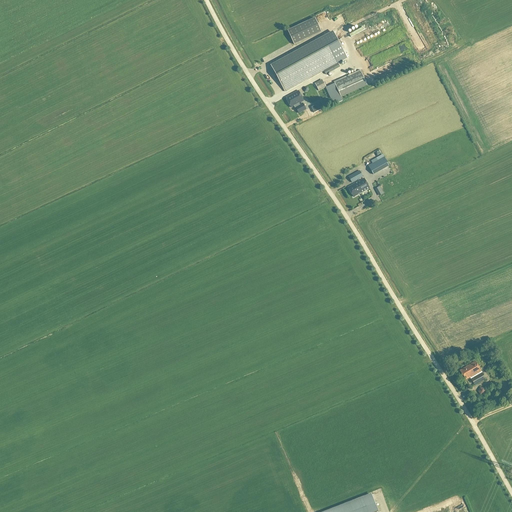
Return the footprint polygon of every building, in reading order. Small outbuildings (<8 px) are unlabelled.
[(315,18),(288,30),(294,45),(321,32),(315,18)] [(340,67),(330,48),(324,37),(271,66),(285,92),(324,71),(326,74),(340,67)] [(360,70),(334,81),(341,97),(367,86),(360,70)] [(319,91),(326,87),(322,79),(315,83),(319,91)] [(336,98),(331,86),(326,88),(331,101),(336,98)] [(303,100),(298,91),(285,98),(291,107),(294,105),(298,113),(306,109),(303,103),(299,105),(298,103),(303,100)] [(322,102),(311,107),(314,113),(325,107),(322,102)] [(368,166),(373,174),(389,166),(384,157),(368,166)] [(352,183),(363,177),(359,171),(348,177),(352,183)] [(347,187),(353,197),(370,188),(364,178),(347,187)] [(485,379),(475,361),(460,370),(465,380),(470,377),(475,385),(485,379)] [(378,511),(371,493),(322,511),(378,511)]
